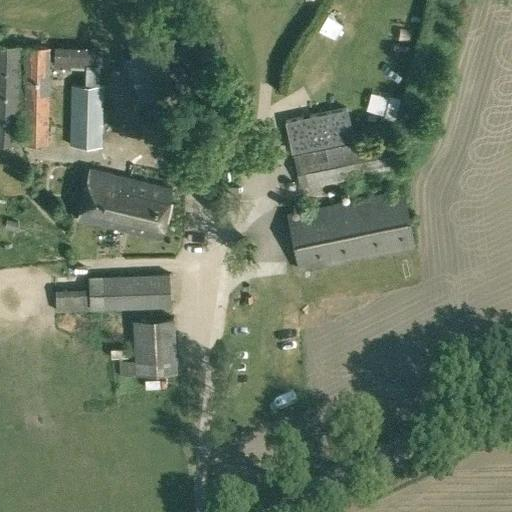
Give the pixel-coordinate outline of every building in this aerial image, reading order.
[(230,0),(220,4),(228,25),(253,16),(247,0),(230,0)] [(0,143),(16,143),(18,44),(0,43),(0,143)] [(21,143),(47,144),(49,45),(23,44),(21,143)] [(52,66),(83,67),(84,62),(101,62),(101,46),(53,45),(52,66)] [(123,57),(143,101),(170,88),(152,45),(123,57)] [(382,48),(377,70),(407,76),(411,54),(382,48)] [(68,145),(101,146),(102,82),(70,82),(68,145)] [(376,94),(373,111),(392,115),(396,98),(376,94)] [(283,120),(290,152),(353,139),(346,106),(283,120)] [(291,155),(298,190),(397,169),(390,133),(291,155)] [(76,217),(159,237),(171,186),(88,166),(76,217)] [(224,184),(226,207),(239,207),(237,184),(224,184)] [(287,212),(299,268),(414,244),(402,188),(287,212)] [(16,230),(19,222),(7,218),(5,227),(16,230)] [(87,274),(89,309),(170,305),(168,271),(87,274)] [(54,289),(55,310),(86,309),(84,287),(54,289)] [(131,318),(134,373),(176,370),(173,315),(131,318)] [(128,355),(127,346),(110,347),(111,356),(128,355)]
